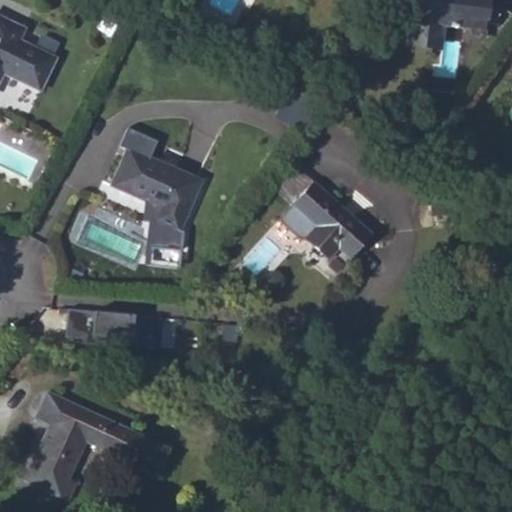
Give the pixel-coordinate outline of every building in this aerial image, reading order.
[(417,0),(410,0),(409,14),(418,15),(415,41),(439,45),(439,41),(441,31),(480,36),(483,27),(492,27),(501,11),(480,0),(417,0)] [(0,77),(3,73),(39,90),(55,57),(19,39),(24,26),(0,14),(0,77)] [(314,103),(300,96),(288,117),(304,128),(312,117),(319,107),(314,103)] [(109,184),(157,206),(151,219),(176,231),(201,178),(128,145),(109,184)] [(290,204),(313,224),(303,236),(327,258),(338,247),(348,256),(369,232),(313,179),(290,204)] [(152,243),(148,260),(173,265),(177,248),(152,243)] [(143,317),(66,309),(63,338),(75,339),(140,345),(143,317)] [(140,345),(75,339),(74,344),(156,352),(159,319),(143,317),(140,345)] [(22,478),(66,499),(75,481),(67,477),(85,439),(155,472),(167,447),(47,390),(34,415),(52,424),(49,430),(46,428),(22,478)] [(198,488),(223,501),(240,468),(215,455),(198,488)] [(198,488),(194,495),(220,508),(223,501),(198,488)]
